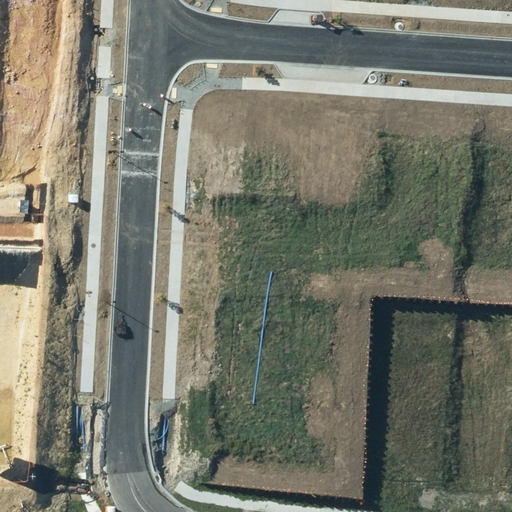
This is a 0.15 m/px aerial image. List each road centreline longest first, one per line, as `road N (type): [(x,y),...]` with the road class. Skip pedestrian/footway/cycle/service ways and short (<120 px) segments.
road 1 (residential): [(149,30),(128,467),(145,511)]
road 2 (residential): [(149,30),(511,57)]
